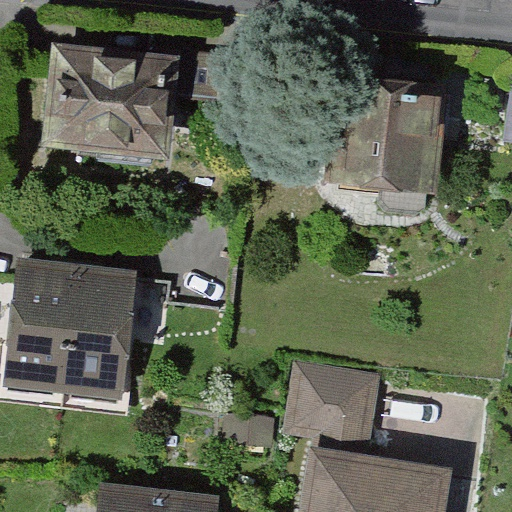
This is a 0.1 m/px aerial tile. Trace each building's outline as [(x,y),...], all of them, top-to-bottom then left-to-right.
[(162,48),(55,47),(54,155),(166,156),(165,185),(214,205),(211,156),(182,142),(183,102),(224,103),(225,66),(166,65),(162,48)] [(444,82),(347,80),(344,189),(386,190),(385,221),(439,223),(444,82)] [(20,281),(11,402),(127,410),(136,290),(20,281)] [(321,379),(315,452),(310,511),(453,511),(457,463),(381,457),(386,384),(321,379)] [(277,417),(228,417),(228,457),(277,457),(277,417)]
